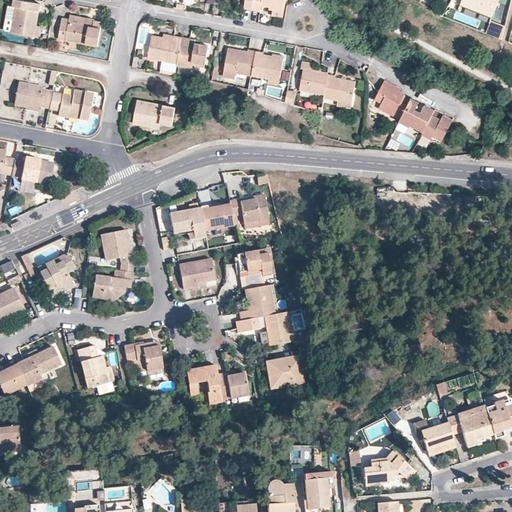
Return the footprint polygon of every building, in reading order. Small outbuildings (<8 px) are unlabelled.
[(11,32),(35,36),(37,25),(41,3),(21,0),(14,0),(13,6),(16,7),(13,20),(11,32)] [(246,0),(245,10),(254,12),(255,0),(246,0)] [(255,0),(254,12),(262,13),(263,7),(271,8),(275,9),(275,12),(285,13),(286,0),(255,0)] [(464,0),(463,3),(494,14),(499,0),(464,0)] [(13,20),(16,7),(13,6),(8,5),(6,18),(13,20)] [(5,31),(11,32),(13,20),(6,18),(4,27),(4,30),(5,31)] [(93,27),(93,21),(70,18),(69,22),(85,24),(85,26),(93,27)] [(67,38),(69,22),(62,21),(59,40),(74,42),(75,39),(67,38)] [(102,22),(93,21),(93,27),(85,26),(85,24),(69,22),(67,38),(75,39),(74,42),(99,46),(102,22)] [(490,23),(487,33),(502,39),(505,27),(490,23)] [(178,65),(183,39),(174,37),(173,41),(164,39),(153,37),(149,60),(163,62),(178,65)] [(190,40),(183,39),(178,65),(178,67),(179,67),(192,69),(193,65),(205,68),(209,47),(199,46),(190,44),(190,40)] [(251,76),(255,52),(248,50),(248,52),(247,55),(239,53),(240,51),(228,49),(223,77),(235,79),(236,73),(251,76)] [(263,53),(255,52),(251,76),(269,79),(268,83),(279,85),(284,57),(273,55),(273,57),(273,59),(262,57),(262,55),(263,53)] [(143,59),(134,58),(133,67),(142,68),(143,59)] [(178,65),(163,62),(162,73),(176,75),(178,67),(178,65)] [(328,75),(328,73),(313,71),(314,64),(301,62),(300,69),(304,69),(301,90),(325,94),(328,75)] [(325,94),(324,98),(339,100),(352,102),(353,102),(356,81),(335,78),(336,76),(328,75),(325,94)] [(416,130),(426,135),(427,132),(436,136),(447,117),(438,112),(435,116),(426,111),(428,107),(429,106),(419,102),(415,109),(409,106),(412,98),(405,94),(404,95),(397,92),(398,90),(388,85),(389,82),(379,77),(373,88),(379,92),(373,105),(388,112),(391,106),(397,109),(393,118),(404,123),(405,122),(417,128),(416,130)] [(52,92),(53,90),(43,89),(43,86),(19,82),(15,103),(39,108),(40,106),(49,108),(52,92)] [(292,85),(283,83),(281,90),(281,95),(290,97),(292,85)] [(72,96),(52,92),(49,108),(59,110),(58,115),(68,118),(69,116),(87,120),(92,94),(73,90),(72,96)] [(177,109),(139,101),(134,124),(160,129),(161,124),(173,127),(177,109)] [(438,112),(428,107),(426,111),(435,116),(438,112)] [(15,160),(15,159),(5,157),(6,154),(0,152),(0,172),(12,175),(15,160)] [(24,162),(15,160),(12,175),(21,177),(21,178),(49,184),(54,163),(25,157),(24,162)] [(230,205),(232,217),(236,216),(242,215),(244,224),(268,220),(263,195),(255,197),(256,200),(240,203),(240,200),(229,202),(230,205)] [(232,217),(230,205),(201,211),(205,233),(214,231),(215,237),(221,236),(220,230),(234,227),(232,217)] [(195,241),(206,238),(205,233),(201,211),(200,209),(170,215),(174,235),(188,232),(188,229),(192,228),(195,241)] [(269,225),(268,220),(244,224),(245,230),(269,225)] [(121,263),(120,271),(132,273),(132,265),(125,230),(101,234),(106,260),(125,257),(126,264),(121,263)] [(169,238),(162,239),(164,250),(171,249),(169,238)] [(266,249),(236,256),(240,273),(247,271),(248,275),(257,273),(258,277),(271,275),(266,249)] [(54,266),(40,273),(47,289),(54,286),(55,288),(63,284),(66,290),(74,286),(70,278),(77,274),(68,254),(51,262),(54,266)] [(28,260),(23,263),(27,271),(32,269),(28,260)] [(184,290),(198,287),(197,283),(204,282),(216,280),(211,260),(179,265),(184,290)] [(12,261),(0,266),(8,285),(20,280),(12,261)] [(37,268),(40,273),(54,266),(51,262),(37,268)] [(132,281),(133,273),(132,273),(120,271),(114,270),(114,278),(95,276),(93,298),(103,299),(105,302),(110,303),(114,301),(115,297),(117,296),(120,296),(124,294),(124,288),(129,288),(130,280),(132,281)] [(54,286),(47,289),(51,298),(66,290),(63,284),(55,288),(54,286)] [(279,314),(274,284),(268,286),(274,315),(279,314)] [(253,309),(248,310),(239,312),(241,321),(256,318),(263,316),(274,315),(268,286),(249,289),(253,309)] [(0,322),(24,311),(13,289),(0,295),(0,322)] [(249,289),(245,290),(248,310),(253,309),(249,289)] [(288,312),(279,314),(274,315),(263,316),(265,327),(269,346),(295,341),(288,312)] [(241,321),(236,322),(238,333),(258,329),(256,318),(241,321)] [(258,329),(262,348),(269,346),(265,327),(258,329)] [(124,346),(127,363),(145,359),(147,370),(163,367),(159,345),(154,346),(153,343),(136,346),(135,344),(124,346)] [(27,384),(28,386),(42,378),(40,375),(61,364),(53,346),(17,363),(27,384)] [(100,385),(110,383),(106,367),(103,356),(98,357),(95,346),(78,351),(88,389),(97,386),(100,385)] [(110,364),(116,363),(115,353),(108,354),(110,364)] [(299,356),(266,362),(271,387),(304,380),(299,356)] [(0,397),(27,384),(17,363),(8,368),(0,371),(0,397)] [(218,374),(216,365),(187,371),(191,397),(199,396),(197,383),(207,382),(209,393),(207,393),(209,405),(223,402),(222,400),(218,374)] [(106,367),(110,383),(111,383),(114,382),(109,366),(106,367)] [(218,374),(222,400),(250,395),(245,373),(236,375),(228,377),(227,373),(218,374)] [(100,385),(97,386),(99,395),(113,392),(111,383),(110,383),(100,385)] [(435,386),(438,395),(446,392),(442,383),(435,386)] [(503,401),(484,407),(486,411),(493,434),(495,439),(505,435),(503,428),(511,426),(511,424),(511,423),(511,403),(505,406),(503,401)] [(482,407),(457,415),(458,419),(483,412),(482,407)] [(475,440),(493,434),(486,411),(483,412),(458,419),(462,432),(467,447),(476,444),(475,440)] [(457,415),(446,418),(447,422),(447,423),(451,435),(462,432),(458,419),(457,415)] [(447,423),(447,422),(428,428),(425,418),(413,422),(419,440),(423,439),(426,450),(434,447),(435,450),(447,447),(446,443),(453,440),(451,435),(447,423)] [(0,452),(19,451),(16,425),(0,427),(0,452)] [(455,447),(453,440),(446,443),(447,447),(435,450),(434,447),(426,450),(428,455),(455,447)] [(370,467),(364,468),(365,486),(382,484),(382,482),(394,481),(394,477),(395,476),(398,473),(407,480),(414,472),(392,451),(386,458),(370,459),(370,467)] [(350,454),(351,464),(360,457),(360,453),(350,454)] [(360,457),(351,464),(351,468),(361,467),(360,457)] [(304,475),(305,480),(325,479),(329,507),(335,507),(331,472),(304,475)] [(325,479),(305,480),(308,510),(329,507),(325,479)] [(293,511),(291,484),(282,485),(281,483),(280,483),(279,482),(277,482),(276,481),(274,481),(272,481),(270,482),(269,483),(268,484),(267,486),(266,488),(266,490),(267,511),(293,511)] [(194,497),(180,498),(180,511),(193,511),(195,510),(194,497)] [(105,503),(105,511),(132,511),(131,501),(105,503)] [(246,502),(218,504),(218,511),(235,511),(235,507),(247,506),(246,502)] [(396,511),(396,502),(376,504),(376,511),(396,511)]
